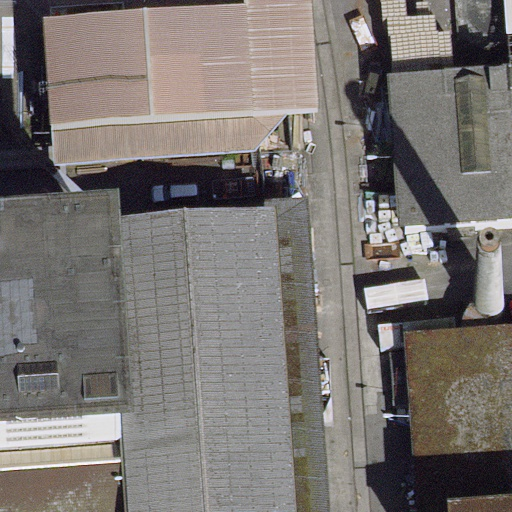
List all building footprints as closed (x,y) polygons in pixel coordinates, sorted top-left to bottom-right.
[(385,0),(387,29),(447,24),(444,0),(385,0)] [(240,23),(40,37),(47,143),(247,130),(240,23)] [(506,138),(502,88),(392,95),(396,146),(391,147),(391,150),(396,150),(399,193),(394,193),(394,197),(399,197),(402,236),(511,227),(509,189),(511,188),(511,186),(509,185),(506,142),(511,141),(511,138),(506,138)] [(258,219),(257,205),(242,206),(243,221),(258,219)] [(99,247),(101,263),(0,269),(0,511),(277,511),(259,236),(99,247)] [(511,511),(511,342),(460,346),(413,350),(408,351),(408,357),(387,359),(389,389),(410,387),(418,511),(511,511)]
